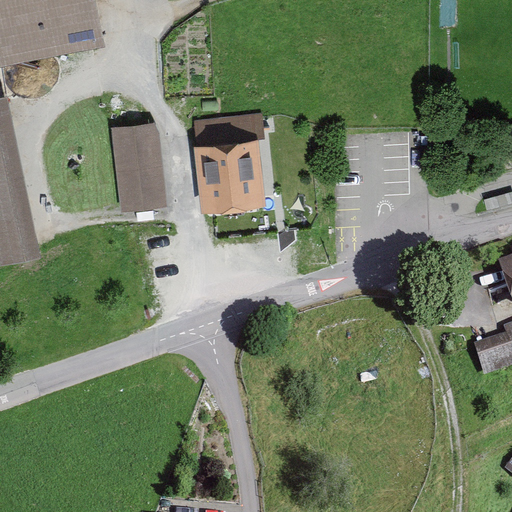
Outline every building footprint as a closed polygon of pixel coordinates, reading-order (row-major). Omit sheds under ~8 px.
[(0,0),(0,42),(63,30),(65,39),(95,33),(88,0),(0,0)] [(118,129),(126,202),(159,198),(150,125),(118,129)] [(272,147),(269,126),(255,128),(256,137),(204,143),(211,202),(275,195),(272,171),(280,170),(278,147),(272,147)] [(0,135),(0,254),(24,250),(0,135)] [(484,370),(511,361),(511,326),(507,328),(510,336),(476,346),(484,370)]
